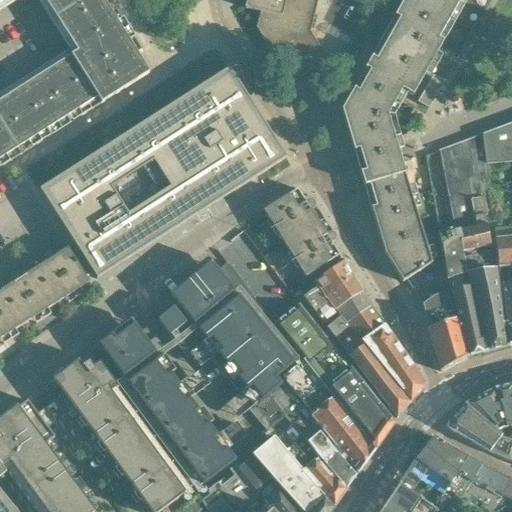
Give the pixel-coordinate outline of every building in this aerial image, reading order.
[(43,0),(56,19),(85,0),(43,0)] [(142,51),(115,8),(109,12),(101,0),(85,0),(56,19),(78,54),(108,100),(148,75),(135,55),(142,51)] [(310,33),(317,0),(246,0),(244,9),(260,13),(256,28),(291,84),(328,62),(310,33)] [(413,97),(454,24),(406,0),(405,0),(372,60),(342,112),(387,117),(402,91),(413,97)] [(406,0),(454,24),(467,0),(406,0)] [(39,136),(77,112),(81,117),(108,100),(78,54),(0,102),(0,168),(18,157),(42,142),(39,136)] [(170,107),(39,191),(55,216),(70,239),(96,280),(126,261),(188,222),(192,219),(212,206),(217,203),(234,193),(258,177),(269,170),(286,159),(260,118),(245,94),(229,70),(170,107)] [(433,76),(428,84),(439,91),(444,82),(433,76)] [(428,84),(422,93),(433,100),(439,91),(428,84)] [(422,93),(417,102),(428,108),(433,100),(422,93)] [(420,123),(424,116),(412,109),(408,116),(420,123)] [(397,151),(394,141),(387,117),(342,112),(353,152),(356,163),(360,173),(384,256),(402,283),(431,265),(400,160),(397,151)] [(511,161),(511,123),(481,134),(487,164),(492,163),(511,161)] [(487,164),(481,134),(439,150),(455,232),(456,231),(460,250),(477,247),(477,250),(489,247),(483,217),(485,216),(481,198),(489,177),(487,164)] [(334,237),(334,236),(332,232),(329,234),(328,230),(329,229),(319,213),(318,213),(314,211),(317,209),(312,202),(311,201),(309,200),(307,201),(304,202),(296,189),(293,191),(294,192),(263,212),(269,221),(267,223),(276,238),(279,236),(289,252),(286,254),(296,269),(298,268),(306,281),(310,279),(312,282),(342,262),(331,244),(332,243),(333,242),(334,241),(334,240),(334,239),(334,237)] [(511,347),(511,227),(493,230),(497,267),(511,266),(511,283),(501,285),(505,324),(509,348),(511,347)] [(467,275),(466,275),(460,250),(456,231),(455,232),(438,235),(447,281),(448,281),(461,330),(462,330),(470,358),(484,354),(467,275)] [(505,324),(500,325),(493,272),(472,274),(470,269),(475,268),(475,264),(479,263),(476,250),(477,250),(477,247),(460,250),(466,275),(467,275),(484,354),(509,348),(505,324)] [(89,284),(67,249),(55,257),(54,256),(53,255),(53,254),(51,254),(49,254),(48,254),(47,254),(42,257),(44,260),(40,262),(39,259),(31,264),(57,304),(89,284)] [(218,272),(210,262),(185,283),(169,296),(176,306),(158,321),(187,360),(202,349),(236,394),(238,392),(241,396),(259,385),(274,404),(286,394),(307,420),(311,417),(311,418),(313,417),(279,376),(291,367),(293,369),(302,361),(274,325),(258,302),(227,264),(218,272)] [(57,304),(31,264),(22,270),(24,272),(21,275),(19,272),(14,275),(13,276),(12,277),(12,278),(12,279),(12,280),(12,282),(14,284),(3,291),(24,325),(57,304)] [(326,297),(352,279),(344,264),(315,283),(319,288),(326,297)] [(336,311),(361,293),(352,279),(326,297),(319,288),(303,299),(335,339),(344,331),(347,327),(348,327),(346,324),(336,311)] [(0,340),(24,325),(3,291),(0,292),(0,340)] [(346,324),(370,308),(361,293),(336,311),(346,324)] [(458,331),(447,293),(434,296),(422,306),(427,330),(430,338),(458,331)] [(393,424),(380,408),(350,370),(340,356),(316,326),(299,305),(274,325),(302,361),(332,399),(375,451),(393,424)] [(361,331),(378,319),(370,308),(346,324),(348,327),(347,327),(354,336),(361,331)] [(426,387),(393,340),(378,319),(361,331),(366,338),(360,342),(363,346),(358,349),(358,350),(364,345),(410,403),(426,387)] [(236,461),(133,323),(131,321),(98,346),(203,486),(236,461)] [(462,330),(461,330),(458,331),(430,338),(441,373),(469,358),(470,358),(462,330)] [(358,350),(358,349),(358,350),(349,339),(340,346),(397,419),(410,403),(364,345),(358,350)] [(161,511),(185,495),(112,396),(118,391),(90,353),(52,381),(53,383),(43,390),(70,426),(80,419),(148,511),(161,511)] [(375,451),(332,399),(331,397),(302,361),(293,369),(291,367),(279,376),(313,417),(311,418),(357,475),(358,474),(359,473),(373,452),(373,453),(375,451)] [(346,491),(319,459),(306,443),(307,443),(290,422),(289,423),(274,404),(259,385),(241,396),(239,399),(267,432),(273,439),(302,473),(334,510),(346,491)] [(511,415),(511,412),(511,387),(494,391),(501,412),(503,428),(511,428),(511,415)] [(501,412),(494,391),(480,398),(466,406),(465,405),(496,431),(501,436),(499,438),(490,453),(508,462),(511,443),(511,428),(503,428),(501,412)] [(346,491),(357,475),(311,418),(311,417),(307,420),(286,394),(274,404),(289,423),(290,422),(307,443),(306,443),(319,459),(346,491)] [(93,511),(44,445),(54,438),(27,402),(18,409),(16,407),(0,419),(0,465),(2,468),(6,474),(13,469),(44,511),(93,511)] [(501,436),(496,431),(465,406),(448,424),(447,424),(447,425),(446,426),(446,427),(446,428),(447,429),(448,429),(448,430),(490,453),(499,438),(501,436)] [(481,466),(466,458),(445,445),(433,438),(424,449),(424,450),(457,473),(470,483),(476,487),(498,499),(508,480),(481,466)] [(332,511),(334,510),(302,473),(273,439),(253,456),(300,511),(332,511)] [(457,473),(424,450),(416,461),(476,502),(490,511),(491,511),(498,499),(476,487),(470,483),(457,473)] [(300,511),(253,456),(240,468),(256,492),(272,511),(300,511)] [(15,511),(0,493),(0,478),(6,474),(1,468),(2,468),(0,465),(0,511),(15,511)] [(272,511),(256,492),(240,468),(237,465),(229,471),(234,477),(221,487),(240,511),(272,511)] [(511,481),(508,480),(498,499),(491,511),(507,511),(511,506),(511,504),(511,481)] [(240,511),(221,487),(220,488),(217,484),(206,492),(209,496),(202,501),(208,511),(240,511)] [(437,511),(399,485),(380,511),(437,511)]
